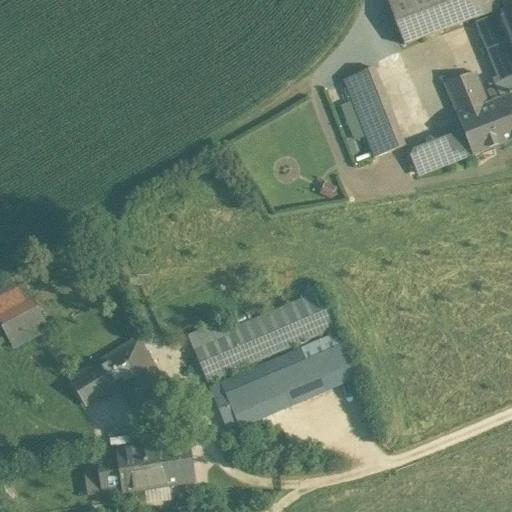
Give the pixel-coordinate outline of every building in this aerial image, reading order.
[(493,0),(388,0),(387,0),(404,45),(498,10),(493,0)] [(511,8),(476,22),(499,80),(506,97),(500,99),(487,105),(459,116),(465,131),(473,152),(475,155),(511,140),(511,8)] [(373,68),(344,80),(349,95),(379,83),(373,68)] [(474,72),(445,84),(458,114),(458,115),(459,116),(487,105),(474,72)] [(499,80),(493,82),(500,99),(506,97),(499,80)] [(379,83),(349,95),(366,138),(396,126),(379,83)] [(396,126),(366,138),(374,158),(404,146),(396,126)] [(465,131),(413,151),(410,156),(417,174),(473,152),(465,131)] [(326,177),(328,166),(326,154),(319,145),(309,138),(298,136),(286,139),(276,145),(270,155),(268,167),(270,178),(277,188),(287,194),(298,196),(310,194),(319,187),(326,177)] [(321,291),(192,346),(228,433),(357,378),(321,291)] [(21,302),(0,312),(0,320),(9,338),(33,325),(21,302)] [(142,355),(112,372),(118,381),(134,409),(164,392),(142,355)] [(108,362),(73,383),(84,402),(118,381),(112,372),(108,362)] [(187,442),(118,452),(118,454),(98,457),(103,493),(123,490),(124,492),(193,481),(187,442)] [(10,480),(0,482),(0,504),(1,507),(16,503),(10,480)]
